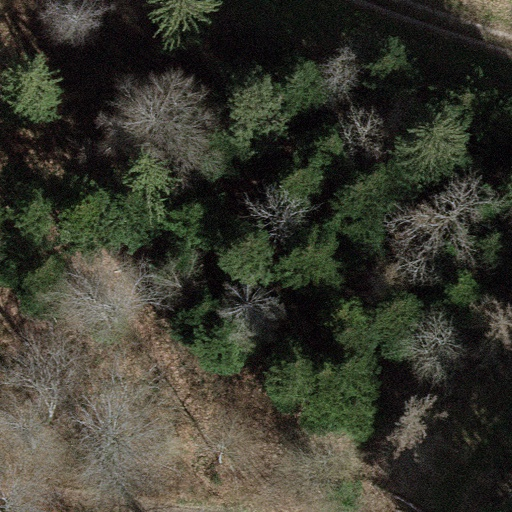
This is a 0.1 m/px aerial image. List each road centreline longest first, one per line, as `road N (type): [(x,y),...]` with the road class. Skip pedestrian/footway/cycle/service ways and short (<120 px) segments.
road 1 (track): [(411,511),(456,443),(511,380)]
road 2 (track): [(511,49),(363,0)]
